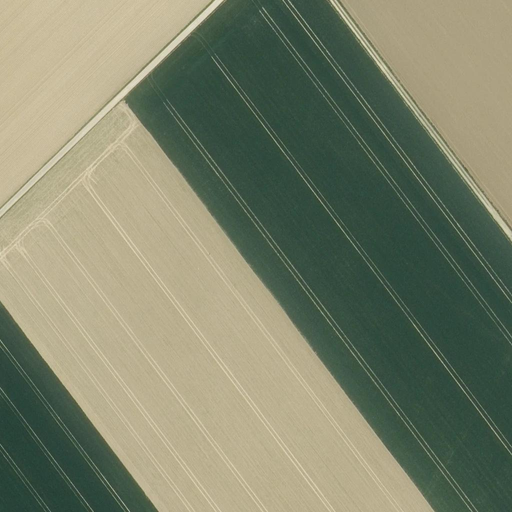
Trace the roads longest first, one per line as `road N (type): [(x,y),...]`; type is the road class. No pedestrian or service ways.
road 1 (track): [(221,0),(0,214)]
road 2 (track): [(332,0),(511,236)]
